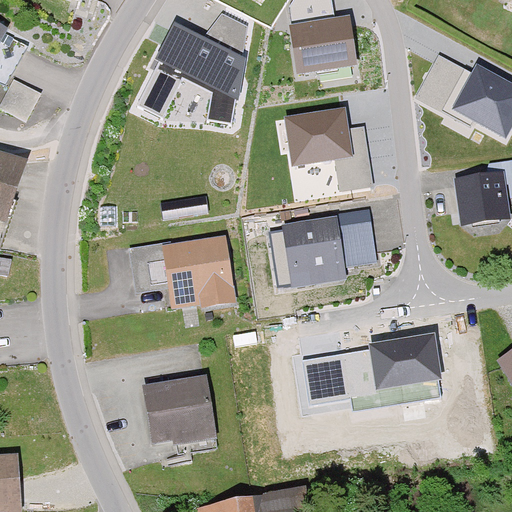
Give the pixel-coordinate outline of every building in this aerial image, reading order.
[(511,0),(500,0),(511,8),(511,0)] [(211,37),(241,49),(251,24),(221,12),(211,37)] [(353,74),(347,31),(293,39),(299,81),(353,74)] [(244,71),(169,37),(139,108),(162,118),(183,73),(215,90),(214,124),(231,124),(234,95),(244,99),(244,71)] [(0,108),(28,121),(42,92),(15,78),(0,108)] [(511,135),(511,99),(475,79),(455,115),(507,144),(511,135)] [(343,120),(287,128),(293,174),(350,166),(343,120)] [(0,218),(18,165),(0,158),(0,218)] [(496,176),(450,184),(458,230),(504,222),(496,176)] [(209,196),(162,202),(164,218),(211,212),(209,196)] [(331,221),(278,230),(285,275),(301,273),(304,289),(341,283),(339,271),(373,265),(366,227),(333,232),(331,221)] [(222,242),(157,250),(164,307),(229,299),(222,242)] [(433,334),(369,345),(370,350),(376,390),(441,379),(433,334)] [(376,390),(370,350),(302,361),(310,406),(377,394),(376,390)] [(511,351),(492,364),(511,395),(511,351)] [(199,380),(137,390),(145,445),(208,435),(199,380)] [(13,460),(0,460),(0,511),(15,511),(13,460)] [(248,511),(246,501),(189,511),(248,511)]
